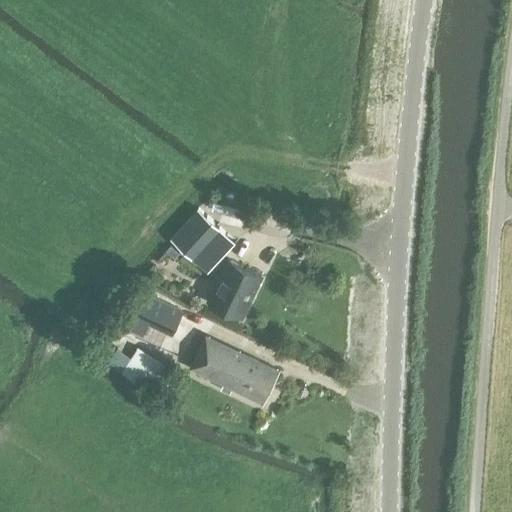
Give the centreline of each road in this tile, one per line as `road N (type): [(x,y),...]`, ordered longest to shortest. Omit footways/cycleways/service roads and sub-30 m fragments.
road 1 (track): [(0,253),(17,266),(69,277),(107,264),(224,158),(246,152),(311,167),(257,123),(267,33),(281,0)]
road 2 (tertiary): [(425,0),(389,397),(389,511)]
road 3 (unclassified): [(474,511),(511,62)]
